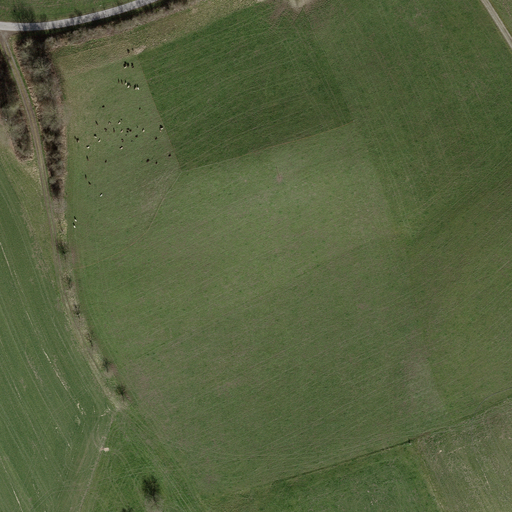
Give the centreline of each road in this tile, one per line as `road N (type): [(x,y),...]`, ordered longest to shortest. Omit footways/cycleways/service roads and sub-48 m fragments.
road 1 (track): [(0,27),(94,367)]
road 2 (unclassified): [(148,0),(47,26),(0,27)]
